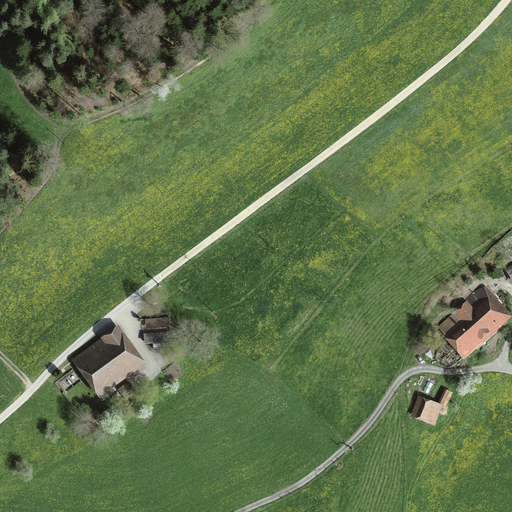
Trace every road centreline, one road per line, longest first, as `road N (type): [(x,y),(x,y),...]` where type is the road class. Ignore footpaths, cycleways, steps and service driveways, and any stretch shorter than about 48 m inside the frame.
road 1 (unclassified): [(0,418),(107,318),(386,109),(508,0)]
road 2 (unclassified): [(511,371),(408,373),(323,466),(240,511)]
